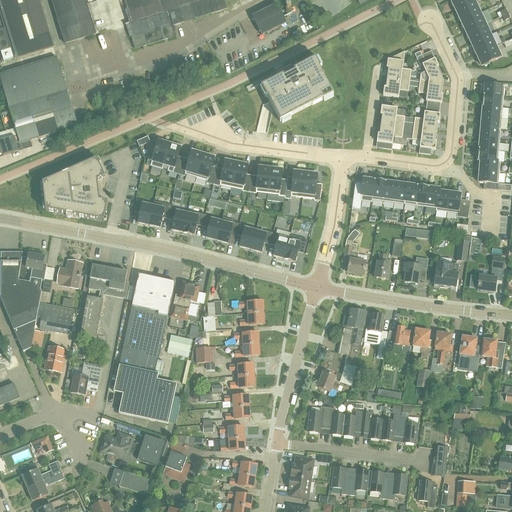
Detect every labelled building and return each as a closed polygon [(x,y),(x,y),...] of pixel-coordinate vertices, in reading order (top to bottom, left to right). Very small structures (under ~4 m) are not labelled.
[(0,30),(0,49),(1,52),(4,61),(14,58),(14,59),(53,47),(38,0),(0,0),(0,28),(1,30),(0,30)] [(51,0),(65,44),(96,34),(85,0),(51,0)] [(204,1),(204,0),(125,0),(128,10),(125,11),(129,24),(126,24),(130,36),(130,37),(131,37),(135,49),(176,36),(174,33),(176,32),(174,26),(184,23),(179,9),(192,5),(204,1)] [(226,11),(222,0),(208,0),(205,1),(204,1),(192,5),(195,17),(211,12),(212,15),(226,11)] [(452,0),(451,1),(456,12),(475,3),(473,0),(452,0)] [(456,12),(461,22),(480,13),(475,3),(456,12)] [(286,24),(276,4),(252,17),(262,36),(286,24)] [(485,24),(480,13),(461,22),(466,33),(485,24)] [(471,44),(490,35),(485,24),(466,33),(471,44)] [(500,45),(505,43),(500,33),(495,35),(500,45)] [(476,55),(495,46),(490,35),(471,44),(476,55)] [(501,57),(495,46),(476,55),(481,66),(501,57)] [(402,70),(405,52),(388,60),(387,69),(388,69),(386,79),(410,82),(411,71),(402,70)] [(425,64),(422,56),(416,58),(420,66),(422,65),(425,64)] [(0,74),(0,78),(9,110),(28,104),(67,92),(56,58),(0,74)] [(283,76),(261,87),(267,98),(271,105),(280,123),(291,117),(291,116),(306,109),(333,95),(324,77),(320,69),(316,59),(301,67),(297,68),(293,70),(294,71),(288,74),(283,77),(283,76)] [(438,67),(435,59),(425,64),(422,65),(425,72),(421,74),(419,83),(443,85),(444,81),(437,68),(438,67)] [(415,82),(410,82),(386,79),(385,88),(384,88),(383,96),(399,98),(400,91),(408,93),(409,87),(414,88),(414,87),(415,82)] [(415,82),(414,87),(419,88),(418,94),(427,95),(426,102),(441,104),(443,95),(442,95),(443,85),(419,83),(415,82)] [(484,85),(483,96),(501,98),(502,86),(484,85)] [(9,110),(14,125),(23,122),(29,141),(30,141),(77,127),(67,92),(28,104),(9,110)] [(482,107),(500,108),(501,98),(483,96),(482,107)] [(481,117),(499,119),(500,108),(482,107),(481,117)] [(381,116),(380,125),(408,129),(409,124),(404,123),(405,118),(396,117),(397,110),(381,108),(380,116),(381,116)] [(424,113),(423,120),(415,118),(414,124),(409,123),(409,124),(408,129),(437,133),(438,123),(439,123),(440,115),(424,113)] [(498,130),(499,119),(481,117),(480,128),(498,130)] [(0,145),(4,157),(32,148),(31,144),(30,141),(29,141),(23,122),(14,125),(17,136),(0,141),(0,145)] [(380,125),(379,134),(378,134),(377,143),(392,145),(393,138),(402,139),(407,140),(408,134),(408,129),(380,125)] [(326,148),(328,128),(307,126),(306,138),(320,139),(319,148),(326,148)] [(497,141),(498,130),(480,128),(479,139),(497,141)] [(437,133),(408,129),(408,134),(407,140),(420,141),(420,148),(435,151),(436,142),(435,142),(437,133)] [(137,142),(139,147),(150,143),(148,137),(137,142)] [(496,151),(497,141),(479,139),(478,150),(496,151)] [(162,170),(164,161),(170,144),(158,141),(153,158),(149,157),(146,165),(150,167),(162,170)] [(172,173),(179,175),(182,164),(176,162),(182,147),(173,145),(170,144),(169,146),(163,166),(170,168),(174,169),(172,173)] [(495,161),(496,151),(478,150),(477,160),(498,162),(495,161)] [(182,164),(179,175),(185,177),(186,173),(187,173),(197,176),(203,154),(192,151),(188,166),(182,164)] [(203,154),(197,176),(208,179),(207,183),(213,185),(216,174),(210,172),(215,158),(203,154)] [(44,197),(44,201),(45,204),(47,204),(47,206),(47,209),(45,210),(45,211),(62,214),(66,215),(67,213),(73,215),(73,216),(83,218),(101,222),(103,222),(104,222),(104,221),(105,217),(106,213),(107,208),(108,203),(100,201),(99,197),(98,186),(97,181),(105,178),(103,173),(101,169),(99,164),(97,159),(77,168),(68,172),(68,173),(62,176),(62,175),(58,177),(42,184),(42,185),(44,185),(45,188),(45,191),(43,191),(43,194),(44,197)] [(497,173),(498,162),(477,160),(477,161),(480,161),(479,171),(497,173)] [(225,161),(222,175),(216,174),(213,186),(220,187),(220,186),(231,188),(237,163),(225,161)] [(245,180),(248,166),(237,163),(231,188),(242,191),(242,192),(249,193),(251,181),(245,180)] [(249,193),(256,194),(256,193),(267,194),(271,169),(259,167),(257,182),(251,181),(249,193)] [(285,198),(286,186),(281,185),(282,170),(271,169),(267,194),(279,196),(278,197),(285,198)] [(303,199),(306,173),(294,172),(292,186),(286,186),(285,198),(285,199),(291,200),(291,197),(303,199)] [(479,172),(478,183),(486,184),(486,190),(498,191),(499,174),(479,172)] [(317,175),(306,174),(303,195),(314,196),(314,201),(320,202),(322,190),(316,189),(317,175)] [(364,180),(361,198),(372,199),(374,181),(364,180)] [(374,181),(372,199),(383,200),(385,182),(374,181)] [(385,182),(383,200),(394,201),(396,184),(385,182)] [(396,184),(394,201),(405,203),(407,185),(396,184)] [(407,185),(405,203),(415,204),(417,186),(407,185)] [(417,186),(415,204),(426,205),(428,188),(417,186)] [(428,188),(426,205),(436,207),(436,209),(437,209),(439,189),(428,188)] [(439,189),(437,209),(447,210),(449,193),(439,192),(440,189),(439,189)] [(460,194),(450,193),(447,213),(457,214),(457,217),(468,219),(470,202),(460,200),(460,194)] [(138,224),(149,226),(153,206),(143,204),(143,202),(137,201),(134,212),(140,214),(138,224)] [(149,226),(160,229),(162,218),(168,220),(171,208),(171,206),(154,202),(153,206),(149,226)] [(188,212),(171,208),(168,220),(174,221),(172,231),(183,234),(188,212)] [(183,234),(194,236),(196,226),(202,227),(205,215),(188,212),(183,234)] [(216,242),(222,220),(205,215),(202,227),(209,229),(206,239),(216,242)] [(216,242),(228,245),(230,235),(236,236),(239,225),(234,223),(234,221),(223,218),(222,220),(216,242)] [(240,248),(250,251),(256,231),(245,229),(246,226),(239,225),(236,236),(242,238),(240,248)] [(360,234),(359,233),(355,230),(352,233),(347,241),(345,246),(346,247),(345,256),(350,257),(347,273),(363,276),(366,262),(357,261),(359,253),(356,253),(357,245),(353,244),(353,242),(360,234)] [(266,234),(256,231),(250,251),(261,254),(264,244),(270,245),(273,233),(266,232),(266,234)] [(404,239),(420,241),(421,233),(405,231),(404,239)] [(270,245),(276,247),(273,257),(284,260),(289,240),(279,238),(280,235),(273,233),(270,245)] [(289,240),(284,260),(295,263),(298,253),(304,254),(307,240),(290,236),(289,240)] [(400,258),(402,245),(402,241),(395,239),(394,243),(392,256),(400,258)] [(482,240),(472,239),(469,254),(474,254),(476,246),(478,245),(481,246),(482,240)] [(469,242),(458,241),(456,261),(467,262),(469,242)] [(22,258),(23,256),(21,255),(15,255),(15,254),(8,254),(8,253),(1,253),(1,297),(0,297),(23,353),(31,349),(42,293),(40,288),(41,287),(43,281),(40,280),(40,281),(32,280),(31,283),(19,281),(19,278),(19,275),(22,258)] [(28,259),(22,258),(19,275),(19,278),(19,281),(31,283),(32,280),(40,281),(40,280),(41,271),(42,271),(45,257),(29,254),(28,259)] [(388,280),(390,264),(385,263),(387,255),(381,254),(379,262),(378,262),(375,278),(388,280)] [(503,269),(505,259),(494,257),(492,267),(493,268),(491,277),(480,276),(478,291),(495,293),(496,281),(503,282),(504,269),(503,269)] [(426,272),(428,260),(416,258),(415,266),(405,264),(404,272),(406,273),(404,283),(410,284),(410,286),(414,286),(415,285),(417,285),(419,271),(426,272)] [(60,270),(57,284),(64,285),(64,288),(65,288),(77,290),(82,264),(69,262),(67,271),(60,270)] [(458,274),(457,274),(458,265),(438,263),(437,271),(436,271),(434,271),(432,283),(434,283),(434,285),(440,286),(440,288),(447,289),(447,287),(456,288),(458,274)] [(103,292),(102,295),(126,299),(130,279),(126,278),(127,272),(107,268),(107,267),(101,266),(100,267),(93,266),(90,279),(91,279),(89,290),(103,292)] [(168,425),(177,384),(158,380),(159,374),(161,375),(164,362),(158,361),(172,296),(173,293),(175,283),(167,281),(147,277),(139,275),(138,278),(136,288),(137,288),(128,327),(120,366),(114,392),(123,394),(119,414),(144,419),(168,425)] [(53,282),(46,281),(45,281),(44,280),(44,281),(42,292),(51,294),(53,282)] [(196,303),(199,288),(184,284),(181,296),(176,295),(171,317),(187,321),(191,304),(190,304),(191,302),(196,303)] [(97,339),(99,328),(104,300),(88,298),(83,325),(81,336),(97,339)] [(208,304),(208,317),(215,317),(222,316),(221,302),(214,302),(214,304),(208,304)] [(249,315),(263,314),(263,302),(239,303),(239,309),(248,308),(249,315)] [(73,316),(44,310),(40,330),(70,335),(73,316)] [(342,374),(354,378),(357,367),(358,358),(360,347),(359,346),(366,313),(351,311),(349,318),(345,318),(343,327),(347,328),(347,331),(343,330),(338,354),(347,356),(344,365),(345,365),(342,374)] [(263,314),(249,315),(249,321),(240,321),(240,327),(264,326),(263,314)] [(380,342),(382,333),(385,317),(370,314),(367,331),(365,330),(363,343),(379,346),(378,353),(384,354),(386,343),(380,342)] [(204,332),(211,331),(216,331),(215,317),(208,317),(203,317),(204,332)] [(389,332),(385,352),(392,353),(392,354),(401,355),(401,354),(409,355),(411,347),(408,347),(410,332),(405,331),(406,329),(404,329),(403,327),(399,326),(398,328),(397,328),(396,333),(389,332)] [(429,349),(430,342),(428,342),(429,332),(416,330),(413,347),(421,348),(421,352),(422,353),(421,360),(427,361),(429,349)] [(211,331),(204,332),(199,332),(200,341),(211,340),(211,331)] [(244,346),(259,345),(258,333),(234,335),(234,340),(244,340),(244,346)] [(431,372),(433,372),(442,374),(445,352),(452,353),(454,343),(450,342),(451,336),(438,334),(435,350),(439,351),(437,360),(433,359),(431,372)] [(460,355),(459,364),(466,365),(466,370),(476,371),(476,374),(477,374),(481,347),(475,346),(476,340),(470,339),(469,336),(465,336),(463,338),(460,355)] [(192,341),(171,337),(167,353),(188,358),(192,341)] [(502,369),(504,351),(496,350),(497,342),(483,341),(482,357),(488,358),(487,367),(502,369)] [(259,345),(244,346),(244,352),(235,353),(235,358),(259,357),(259,345)] [(62,373),(66,352),(50,348),(48,357),(50,357),(48,370),(62,373)] [(208,363),(214,363),(213,348),(196,349),(197,364),(208,363)] [(99,385),(103,367),(84,363),(82,377),(75,376),(71,393),(85,396),(88,382),(99,385)] [(239,377),(254,376),(253,365),(229,366),(229,372),(238,371),(239,377)] [(430,372),(420,370),(417,387),(427,389),(430,372)] [(334,398),(337,392),(340,385),(334,383),(336,377),(324,373),(318,388),(330,393),(329,396),(334,398)] [(354,378),(342,374),(340,383),(352,386),(354,378)] [(254,376),(239,377),(239,384),(230,384),(230,390),(255,388),(254,376)] [(0,407),(20,399),(14,384),(0,389),(0,407)] [(213,393),(223,393),(223,385),(212,386),(213,393)] [(374,402),(375,394),(368,393),(367,401),(374,402)] [(234,408),(249,407),(248,396),(224,397),(225,403),(227,403),(227,409),(234,408)] [(249,407),(234,408),(234,415),(225,415),(225,421),(250,419),(249,407)] [(469,420),(470,412),(470,408),(456,407),(454,419),(469,420)] [(326,430),(328,409),(321,408),(320,414),(310,413),(308,432),(319,434),(320,429),(326,430)] [(335,409),(328,409),(326,430),(332,430),(331,435),(343,436),(345,416),(335,415),(335,409)] [(355,418),(345,416),(343,436),(354,438),(354,433),(361,434),(363,413),(356,412),(355,418)] [(381,441),(383,421),(373,420),(374,414),(366,413),(364,434),(370,435),(370,439),(381,441)] [(393,422),(383,421),(381,441),(392,442),(393,437),(399,438),(401,417),(394,416),(393,422)] [(408,418),(401,417),(399,438),(405,438),(404,443),(416,445),(418,425),(408,423),(408,418)] [(229,440),(244,439),(244,427),(219,429),(220,434),(229,434),(229,440)] [(84,429),(82,435),(96,441),(98,435),(84,429)] [(101,453),(120,459),(126,461),(129,453),(130,455),(135,457),(137,456),(139,457),(143,447),(132,443),(134,439),(119,434),(117,440),(106,437),(101,453)] [(157,466),(165,443),(146,437),(143,447),(139,457),(138,460),(157,466)] [(244,439),(229,440),(230,446),(221,447),(221,453),(245,451),(244,439)] [(53,450),(49,440),(43,443),(47,453),(53,450)] [(183,449),(171,444),(166,457),(169,458),(163,474),(184,482),(189,470),(183,468),(187,458),(182,456),(185,447),(184,447),(183,449)] [(433,465),(446,467),(448,449),(435,447),(434,458),(433,465)] [(320,456),(319,462),(332,464),(333,458),(320,456)] [(511,458),(501,457),(499,469),(511,471),(511,458)] [(293,465),(291,477),(311,480),(313,467),(310,467),(311,460),(296,458),(295,466),(293,465)] [(54,478),(63,474),(61,469),(58,462),(50,466),(51,470),(52,471),(41,476),(38,470),(37,470),(35,465),(27,468),(29,473),(22,476),(27,489),(43,482),(43,483),(54,478)] [(240,475),(255,477),(257,465),(233,462),(232,468),(241,469),(240,475)] [(446,467),(433,465),(432,476),(445,478),(446,467)] [(349,496),(351,475),(345,474),(346,469),(334,468),(332,488),(342,489),(341,495),(349,496)] [(357,476),(351,475),(349,496),(356,497),(357,491),(367,492),(369,472),(358,471),(357,476)] [(129,490),(146,496),(151,481),(134,475),(124,472),(119,487),(129,490)] [(387,500),(389,479),(383,478),(384,474),(372,472),(370,492),(380,493),(380,499),(387,500)] [(65,479),(63,474),(54,478),(56,483),(65,479)] [(255,477),(240,475),(239,481),(230,479),(230,485),(253,489),(255,477)] [(395,480),(389,479),(387,500),(394,501),(395,495),(405,496),(408,476),(396,475),(395,480)] [(311,480),(291,477),(289,489),(292,490),(290,497),(305,500),(306,493),(309,494),(311,480)] [(418,501),(428,502),(427,508),(435,509),(437,488),(431,487),(432,483),(420,481),(418,501)] [(43,482),(27,489),(33,502),(49,496),(43,483),(43,482)] [(235,506),(250,508),(252,496),(229,493),(228,498),(236,500),(235,506)] [(471,505),(471,494),(460,494),(460,505),(471,505)] [(103,506),(103,505),(102,502),(92,507),(94,511),(111,511),(108,504),(103,506)]
